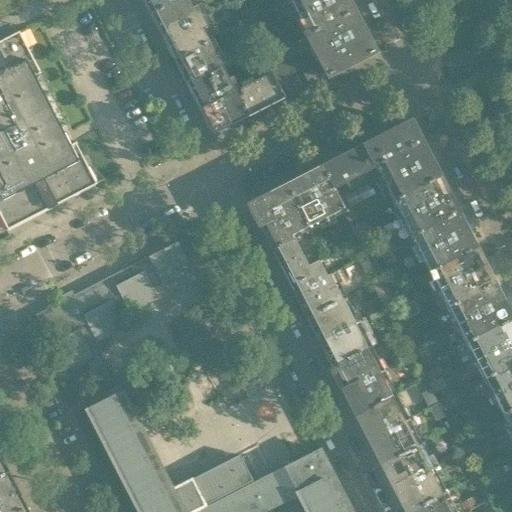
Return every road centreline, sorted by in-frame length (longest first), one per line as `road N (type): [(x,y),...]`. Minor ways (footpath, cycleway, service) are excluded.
road 1 (residential): [(377,511),(206,174)]
road 2 (residential): [(206,174),(414,67)]
road 3 (residential): [(0,278),(206,174)]
road 4 (residential): [(414,67),(511,255)]
road 5 (residential): [(206,174),(114,0)]
